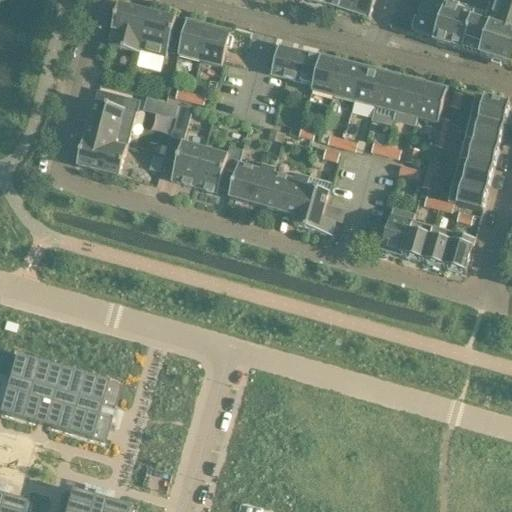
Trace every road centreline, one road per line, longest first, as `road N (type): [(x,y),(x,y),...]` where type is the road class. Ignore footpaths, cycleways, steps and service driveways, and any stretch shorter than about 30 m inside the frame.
road 1 (residential): [(104,0),(56,184),(483,301)]
road 2 (residential): [(511,88),(182,0)]
road 3 (residential): [(229,349),(511,429)]
road 4 (residential): [(0,284),(229,349)]
road 5 (residential): [(183,511),(229,349)]
